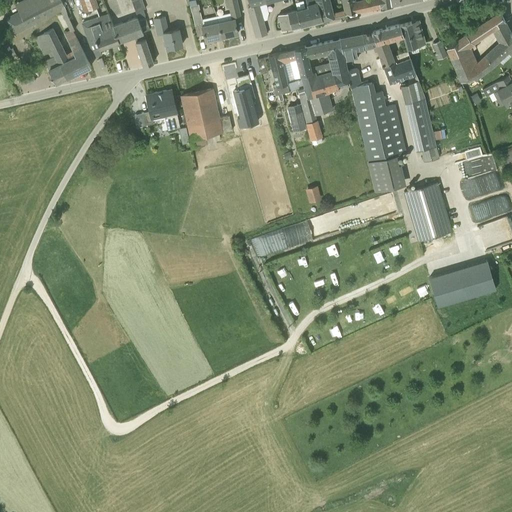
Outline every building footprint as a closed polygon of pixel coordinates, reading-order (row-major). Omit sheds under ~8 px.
[(75,29),(61,0),(23,0),(15,4),(18,11),(4,18),(13,35),(61,11),(70,31),(75,29)] [(79,0),(84,12),(98,7),(95,0),(79,0)] [(141,0),(131,0),(137,17),(143,32),(149,29),(144,15),(145,14),(143,9),(145,8),(141,0)] [(217,19),(221,37),(238,33),(234,16),(240,14),(237,0),(226,0),(230,13),(216,16),(217,19)] [(322,19),(318,7),(316,1),(315,1),(314,0),(306,0),(307,4),(287,10),(287,11),(286,11),(291,27),(322,19)] [(316,0),(319,7),(322,19),(334,16),(333,11),(330,0),(316,0)] [(341,0),(343,9),(344,14),(380,6),(378,0),(341,0)] [(197,4),(190,5),(197,35),(204,34),(205,40),(221,37),(217,19),(216,16),(202,19),(198,3),(197,4)] [(247,10),(256,37),(266,34),(258,6),(247,10)] [(278,14),(279,20),(282,29),(291,27),(286,11),(278,14)] [(465,32),(464,31),(446,46),(460,80),(465,87),(478,82),(475,77),(492,66),(507,51),(511,54),(511,52),(511,33),(511,32),(509,28),(500,11),(491,16),(465,32)] [(108,13),(101,15),(87,20),(82,22),(92,50),(93,50),(95,54),(101,52),(99,48),(119,41),(113,25),(108,13)] [(167,47),(182,44),(179,28),(167,31),(164,16),(154,18),(157,34),(163,32),(167,47)] [(137,17),(113,25),(119,41),(134,35),(143,32),(137,17)] [(438,21),(442,29),(446,27),(441,19),(438,21)] [(411,21),(400,24),(399,24),(403,36),(406,48),(425,44),(419,20),(412,22),(411,21)] [(399,24),(372,31),(376,42),(372,43),(373,45),(375,50),(377,49),(383,66),(395,62),(388,41),(403,36),(399,24)] [(48,52),(51,58),(44,62),(56,83),(91,65),(73,31),(65,34),(76,54),(68,58),(53,27),(43,32),(34,36),(43,55),(48,52)] [(376,42),(372,31),(360,34),(344,37),(350,61),(357,60),(355,49),(364,48),(367,47),(367,46),(373,45),(372,43),(376,42)] [(145,38),(143,32),(134,35),(136,41),(143,39),(145,38)] [(336,89),(350,86),(347,70),(345,62),(350,61),(344,37),(309,45),(312,56),(327,53),(327,57),(328,57),(331,71),(315,74),(315,71),(301,75),(302,78),(304,85),(305,88),(296,90),(297,94),(298,94),(311,140),(315,138),(317,143),(323,142),(321,136),(322,136),(316,119),(314,114),(333,110),(327,93),(329,92),(329,90),(335,89),(336,89)] [(12,47),(10,48),(6,38),(0,41),(0,51),(1,52),(2,52),(6,61),(17,56),(12,47)] [(150,53),(145,39),(136,42),(144,65),(153,61),(150,53)] [(448,55),(441,39),(433,43),(437,52),(434,53),(437,59),(448,55)] [(312,56),(309,45),(305,46),(280,52),(289,82),(289,84),(292,91),(296,90),(305,88),(304,85),(302,78),(301,75),(315,71),(314,70),(311,71),(308,57),(312,56)] [(275,95),(278,94),(279,100),(284,99),(282,93),(292,91),(289,84),(289,82),(280,52),(269,54),(276,83),(272,84),(275,95)] [(269,72),(267,67),(265,57),(257,59),(261,73),(269,72)] [(383,66),(389,83),(416,73),(410,57),(395,62),(383,66)] [(369,162),(406,153),(395,104),(385,106),(382,90),(375,91),(372,81),(361,83),(359,74),(357,68),(347,70),(350,86),(352,96),(353,96),(369,162)] [(486,96),(497,89),(506,106),(511,103),(511,80),(511,81),(508,75),(496,81),(482,89),(486,96)] [(420,80),(401,85),(417,150),(420,150),(436,146),(420,80)] [(181,95),(193,147),(207,144),(207,143),(221,140),(219,133),(223,132),(220,117),(213,88),(181,95)] [(180,127),(175,105),(173,95),(167,96),(166,89),(146,94),(146,93),(148,103),(149,103),(150,110),(142,112),(134,114),(137,126),(153,123),(152,119),(164,116),(167,130),(180,127)] [(470,95),(475,104),(481,100),(476,92),(470,95)] [(293,130),(305,127),(300,103),(287,106),(293,130)] [(230,115),(220,117),(223,132),(233,130),(230,115)] [(185,126),(178,128),(180,136),(187,134),(185,126)] [(436,146),(420,150),(423,161),(439,157),(436,146)] [(368,162),(375,191),(407,183),(400,154),(368,162)] [(417,241),(418,240),(451,231),(437,181),(403,191),(417,241)] [(322,199),(318,184),(305,188),(309,202),(322,199)] [(393,260),(403,257),(398,242),(388,245),(393,260)] [(493,287),(485,258),(427,275),(436,304),(493,287)] [(416,282),(419,294),(426,293),(422,280),(416,282)]
